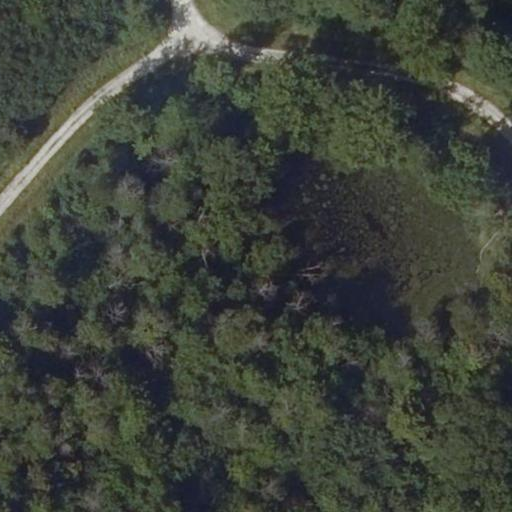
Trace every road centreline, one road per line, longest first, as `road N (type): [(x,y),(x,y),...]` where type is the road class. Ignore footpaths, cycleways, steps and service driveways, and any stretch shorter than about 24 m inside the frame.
road 1 (track): [(180,0),(205,42),(244,57),(431,85),(485,112),(511,137)]
road 2 (track): [(0,214),(112,94),(205,42)]
